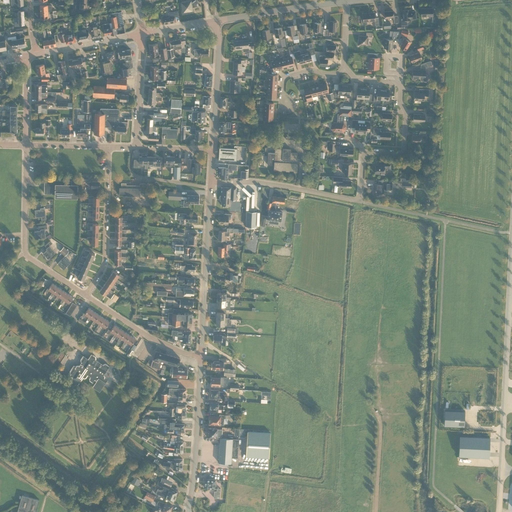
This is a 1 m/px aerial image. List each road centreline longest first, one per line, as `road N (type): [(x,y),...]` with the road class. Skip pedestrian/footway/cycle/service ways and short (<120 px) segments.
road 1 (tertiary): [(511,253),(501,469)]
road 2 (residential): [(85,294),(24,252),(25,144)]
road 3 (residential): [(200,355),(210,181)]
road 4 (residential): [(189,511),(200,355)]
road 5 (residential): [(85,294),(105,259),(108,146)]
road 6 (residential): [(359,200),(210,181)]
road 7 (tertiary): [(215,21),(346,1)]
road 8 (residential): [(200,355),(152,338),(85,294)]
road 9 (residential): [(212,149),(215,21)]
